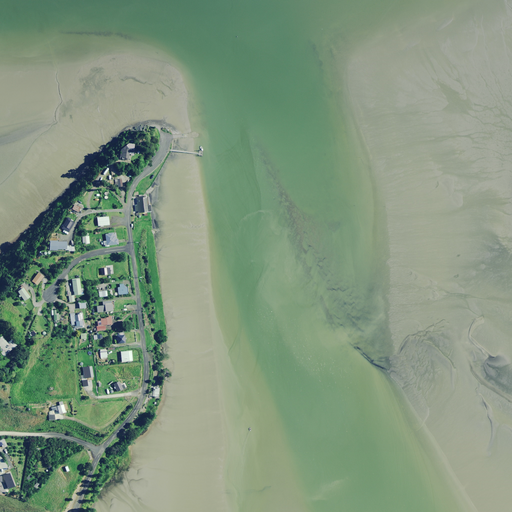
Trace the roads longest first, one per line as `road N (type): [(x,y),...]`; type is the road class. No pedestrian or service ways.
road 1 (unclassified): [(131,248),(144,384),(75,511)]
road 2 (unclassified): [(164,133),(160,157),(129,196),(131,248)]
